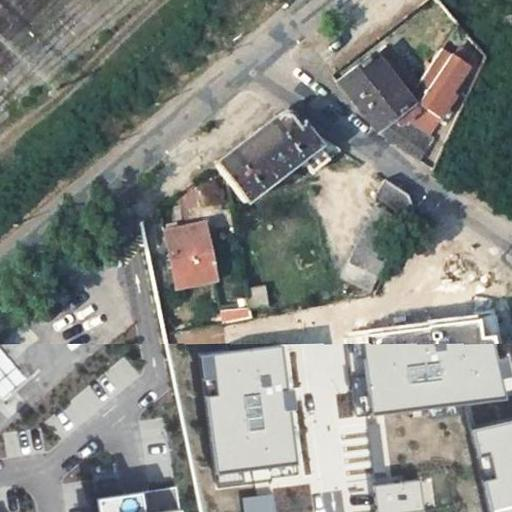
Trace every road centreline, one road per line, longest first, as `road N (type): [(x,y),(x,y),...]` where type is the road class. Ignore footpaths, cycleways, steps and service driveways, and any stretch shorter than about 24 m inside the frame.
road 1 (residential): [(337,511),(315,325),(403,302),(458,204)]
road 2 (residential): [(0,279),(258,63)]
road 3 (residential): [(458,204),(258,63)]
